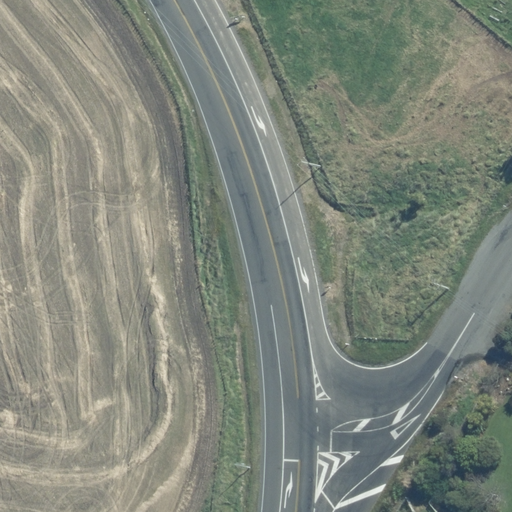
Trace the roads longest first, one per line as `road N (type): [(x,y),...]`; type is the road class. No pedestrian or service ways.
road 1 (secondary): [(205,0),(264,127),(323,354),(337,377),(378,401)]
road 2 (secondary): [(299,414),(277,258),(253,176),(174,0)]
road 3 (unclassified): [(445,360),(511,256)]
